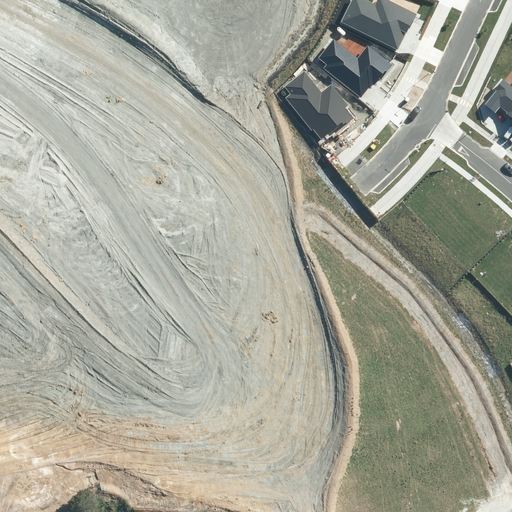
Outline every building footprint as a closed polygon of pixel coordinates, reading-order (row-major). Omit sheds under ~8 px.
[(378,0),(376,4),(367,0),(353,0),(342,22),(398,50),(416,13),(389,0),(378,0)] [(231,67),(203,13),(168,32),(173,42),(146,55),(137,36),(76,67),(135,184),(191,155),(164,102),(231,67)] [(412,24),(433,113),(459,106),(454,86),(469,83),(453,14),(412,24)] [(357,55),(335,38),(319,58),(327,65),(323,69),(360,98),(378,76),(383,79),(393,65),(366,44),(357,55)] [(321,94),(305,72),(285,87),(290,94),(286,98),(321,143),(354,118),(346,108),(349,107),(332,85),(321,94)] [(511,86),(503,79),(495,90),(496,91),(486,105),(497,114),(501,109),(511,117),(511,86)]
